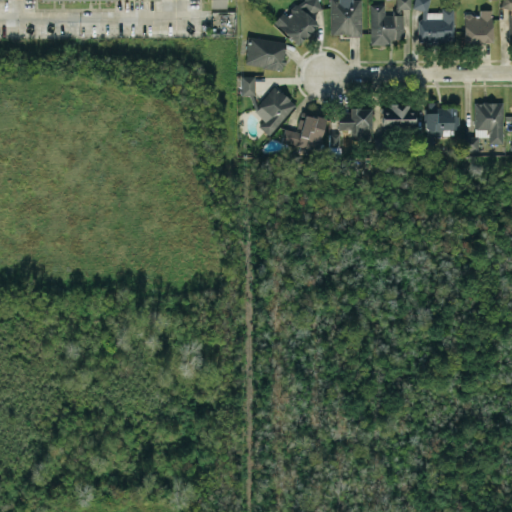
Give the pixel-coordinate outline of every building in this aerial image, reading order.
[(211,0),(212,8),(226,8),(226,0),(211,0)] [(273,22),(297,45),(317,23),(310,16),(322,4),(318,0),(301,0),(287,15),(283,12),(273,22)] [(329,0),(330,36),(361,35),(360,0),(329,0)] [(410,0),(395,0),(396,9),(411,8),(410,0)] [(454,7),(441,7),(442,12),(429,12),(428,0),(414,0),(415,9),(418,9),(419,42),(455,41),(454,7)] [(511,0),(501,0),(502,8),(509,8),(509,39),(511,39),(511,0)] [(403,14),(385,15),(384,4),(370,4),(371,45),(391,44),(391,39),(403,39),(403,14)] [(491,10),(480,10),(480,14),(463,14),(464,43),(492,42),(491,10)] [(286,42),(248,36),(244,63),(282,69),(286,42)] [(254,75),(240,76),(241,94),(254,94),(254,75)] [(258,125),(268,135),(296,105),(275,86),(253,110),(263,120),(258,125)] [(458,107),(437,107),(437,102),(426,102),(426,135),(443,136),(443,129),(458,129),(458,107)] [(475,136),(459,137),(460,152),(479,151),(479,136),(489,136),(489,144),(504,143),(503,102),(474,102),(475,136)] [(414,111),(408,111),(408,103),(381,104),(382,125),(414,125),(414,111)] [(371,107),(349,108),(349,112),(337,112),(338,134),(371,133),(371,107)] [(282,140),(317,150),(326,119),(306,113),(300,132),(285,128),(282,140)] [(340,133),(330,133),(331,147),(340,146),(340,133)]
